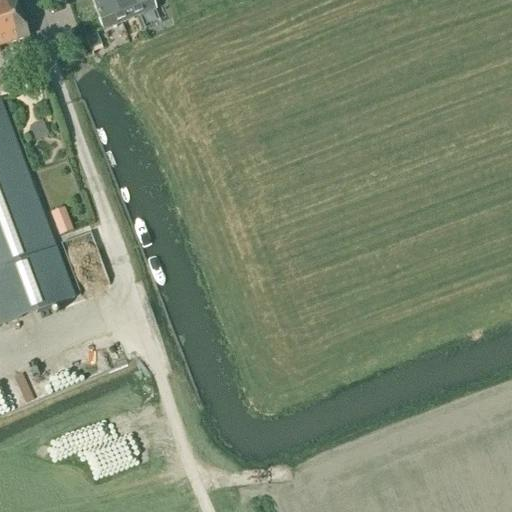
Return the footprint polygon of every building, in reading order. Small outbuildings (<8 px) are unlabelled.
[(0,0),(0,48),(27,39),(13,0),(0,0)] [(89,0),(103,32),(122,24),(111,0),(89,0)] [(111,0),(122,24),(138,18),(131,0),(111,0)] [(131,0),(138,18),(154,11),(149,0),(131,0)] [(0,327),(74,300),(0,103),(0,327)] [(52,213),(62,237),(75,232),(65,208),(52,213)] [(80,239),(90,278),(98,276),(101,286),(108,284),(96,235),(80,239)]
